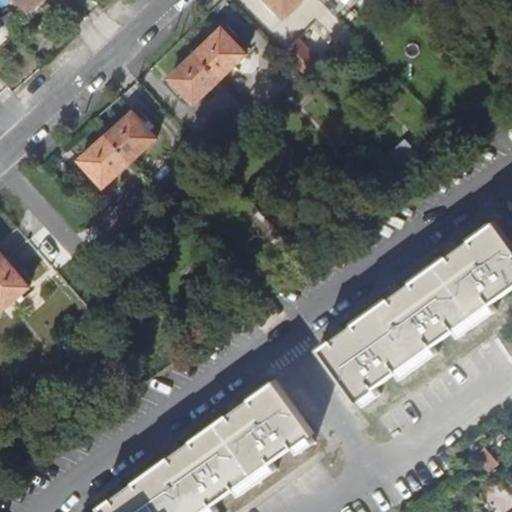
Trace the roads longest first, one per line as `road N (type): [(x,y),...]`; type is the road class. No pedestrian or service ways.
road 1 (residential): [(511,175),(476,188),(78,475),(40,511)]
road 2 (residential): [(169,0),(0,153)]
